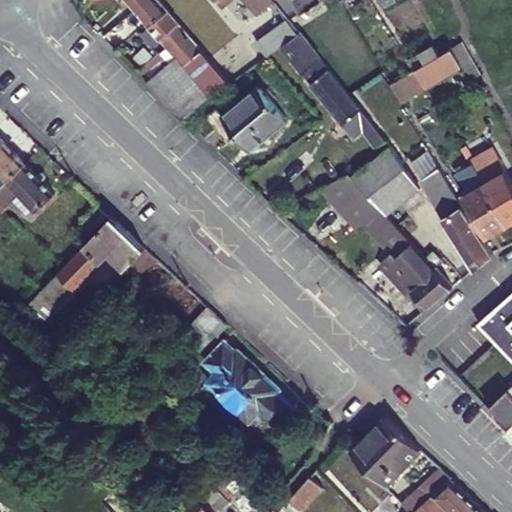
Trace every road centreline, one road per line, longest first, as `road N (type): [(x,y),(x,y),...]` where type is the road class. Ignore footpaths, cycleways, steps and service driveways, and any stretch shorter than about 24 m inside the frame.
road 1 (residential): [(0,13),(375,373)]
road 2 (residential): [(385,381),(511,501)]
road 3 (residential): [(511,268),(385,381)]
road 4 (unclassified): [(357,393),(280,499)]
